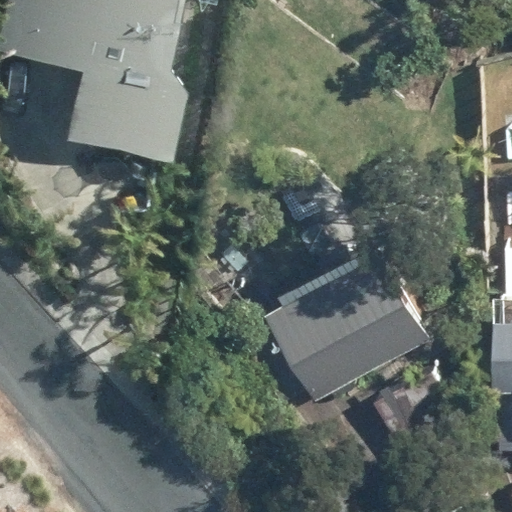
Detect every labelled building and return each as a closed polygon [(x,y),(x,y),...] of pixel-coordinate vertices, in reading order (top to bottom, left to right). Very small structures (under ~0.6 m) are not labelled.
[(172,0),(0,0),(0,40),(84,57),(70,125),(171,145),(199,8),(172,2),(172,0)] [(304,198),(321,222),(337,212),(320,187),(304,198)] [(236,225),(226,214),(212,216),(202,226),(203,239),(212,250),(227,249),(236,238),(236,225)] [(392,246),(273,312),(280,324),(247,341),(282,404),(318,384),(325,396),(439,333),(392,246)] [(439,364),(382,397),(408,445),(466,412),(439,364)]
